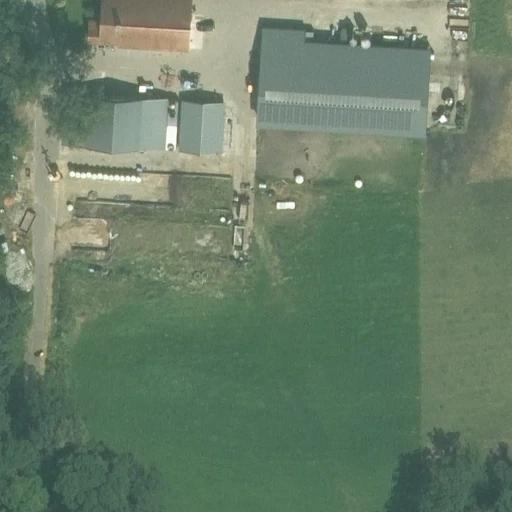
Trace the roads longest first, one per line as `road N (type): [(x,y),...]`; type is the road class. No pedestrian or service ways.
road 1 (track): [(44,154),(25,473),(38,511)]
road 2 (unclassified): [(44,154),(47,60),(35,0)]
